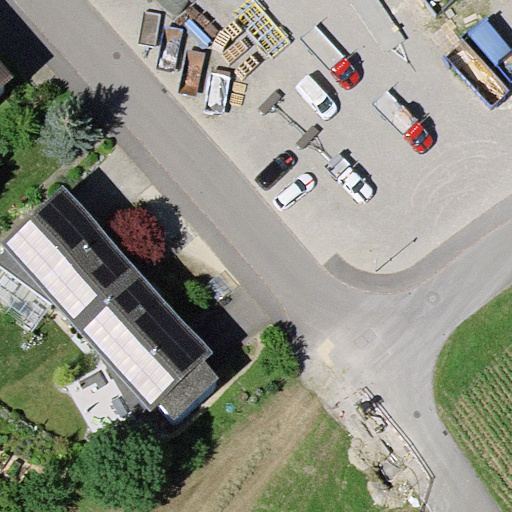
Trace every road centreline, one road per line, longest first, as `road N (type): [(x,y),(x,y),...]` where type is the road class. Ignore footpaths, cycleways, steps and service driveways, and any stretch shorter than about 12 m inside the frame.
road 1 (residential): [(44,0),(379,363)]
road 2 (residential): [(379,363),(474,511)]
road 3 (residential): [(379,363),(511,262)]
